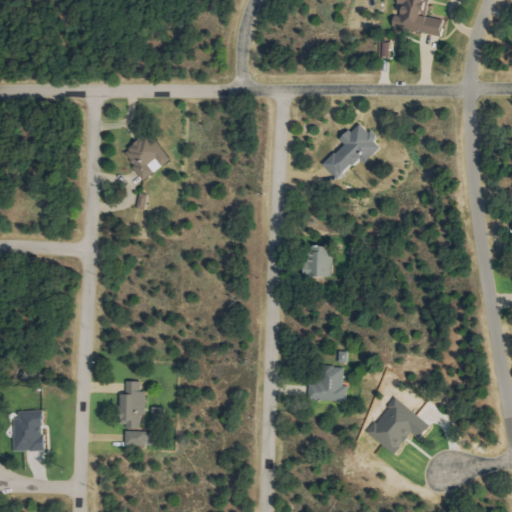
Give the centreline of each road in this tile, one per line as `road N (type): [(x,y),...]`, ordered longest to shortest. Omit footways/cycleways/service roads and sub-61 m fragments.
road 1 (residential): [(511,89),(0,91)]
road 2 (residential): [(264,511),(283,90)]
road 3 (residential): [(77,511),(93,91)]
road 4 (residential): [(511,434),(481,263),(469,91)]
